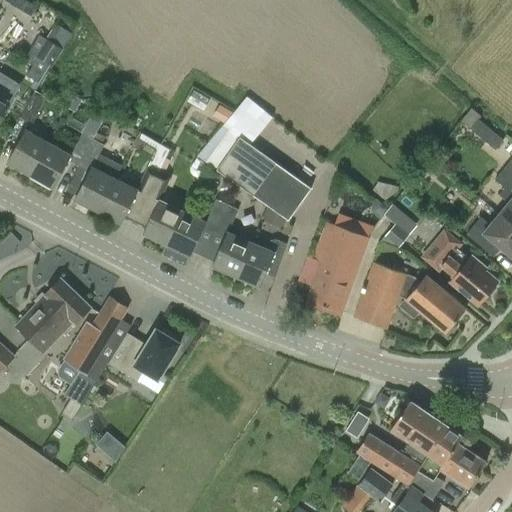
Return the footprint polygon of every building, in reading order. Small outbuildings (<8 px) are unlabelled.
[(42,32),(31,48),(54,64),(66,46),(61,42),(71,28),(61,22),(51,38),(42,32)] [(47,99),(36,93),(21,119),(33,125),(47,99)] [(0,118),(10,104),(0,97),(0,118)] [(207,112),(218,122),(228,112),(216,101),(207,112)] [(504,139),(479,118),(471,128),(496,149),(504,139)] [(31,176),(49,143),(26,131),(8,164),(31,176)] [(69,161),(80,167),(94,141),(83,135),(72,155),(49,143),(31,176),(55,188),(69,161)] [(148,156),(161,160),(166,145),(139,136),(137,142),(151,146),(148,156)] [(218,169),(254,195),(277,162),(241,137),(218,169)] [(94,141),(80,167),(91,172),(76,200),(99,211),(116,179),(122,166),(100,156),(105,146),(94,141)] [(510,203),(500,214),(511,223),(511,161),(496,180),(506,189),(500,196),(510,203)] [(313,188),(277,162),(254,195),(290,220),(313,188)] [(116,179),(99,211),(122,223),(125,219),(135,224),(159,173),(149,169),(138,190),(116,179)] [(144,234),(167,245),(184,211),(162,200),(172,179),(159,173),(135,224),(146,229),(144,234)] [(204,228),(215,233),(228,205),(217,201),(207,222),(184,211),(167,245),(190,256),(204,228)] [(213,266),(236,276),(252,242),(229,233),(240,210),(228,205),(215,233),(226,237),(213,266)] [(511,256),(511,223),(500,214),(491,225),(482,218),(468,234),(491,253),(498,245),(511,256)] [(369,236),(336,224),(327,221),(315,256),(309,253),(301,278),(315,283),(309,300),(341,311),(369,236)] [(398,247),(409,234),(397,223),(382,241),(398,247)] [(453,281),(479,303),(497,282),(484,271),(487,268),(473,256),(470,260),(457,248),(460,244),(445,231),(424,256),(439,269),(442,265),(456,277),(453,281)] [(275,252),(252,242),(236,276),(260,287),(266,273),(276,277),(287,246),(279,242),(275,252)] [(416,318),(422,311),(447,332),(467,308),(426,275),(421,282),(415,277),(375,262),(367,284),(365,283),(361,293),(364,295),(355,316),(387,328),(399,296),(408,299),(402,306),(416,318)] [(17,325),(44,351),(72,322),(76,324),(92,308),(61,278),(17,325)] [(65,393),(73,398),(82,404),(98,378),(108,362),(124,337),(131,327),(122,321),(130,309),(112,298),(95,324),(91,322),(58,374),(71,383),(65,393)] [(161,332),(156,329),(144,349),(132,342),(116,368),(137,380),(143,370),(158,379),(180,344),(175,341),(177,337),(164,329),(161,332)] [(0,370),(14,356),(0,342),(0,370)] [(358,451),(406,480),(409,482),(420,466),(419,464),(447,424),(411,400),(393,429),(412,441),(405,451),(400,448),(398,451),(369,433),(358,451)] [(448,423),(447,424),(419,464),(420,466),(409,482),(415,486),(434,498),(443,485),(434,479),(442,468),(441,468),(459,442),(463,435),(452,427),(454,425),(454,424),(453,423),(452,423),(451,423),(450,423),(449,423),(448,423)] [(108,462),(121,446),(103,430),(89,445),(108,462)] [(441,468),(442,468),(470,487),(487,460),(459,442),(441,468)] [(360,484),(372,494),(380,500),(393,484),(373,468),(366,476),(360,484)] [(409,482),(406,480),(392,498),(400,504),(394,511),(434,511),(420,501),(426,494),(415,486),(409,482)] [(358,511),(372,494),(360,484),(346,503),(356,511),(358,511)]
